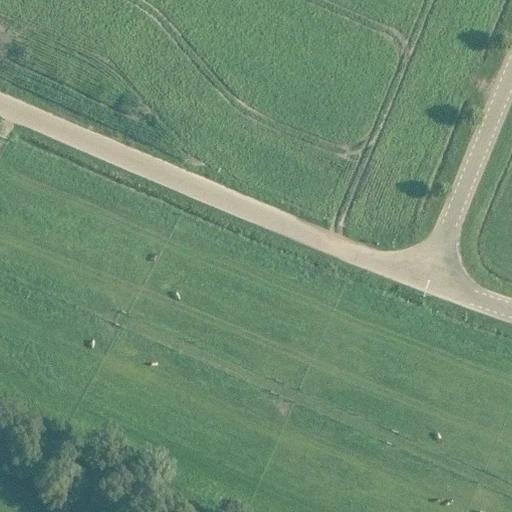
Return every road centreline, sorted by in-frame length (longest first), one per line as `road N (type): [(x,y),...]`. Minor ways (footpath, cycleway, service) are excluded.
road 1 (unclassified): [(425,277),(0,102)]
road 2 (unclassified): [(425,277),(511,68)]
